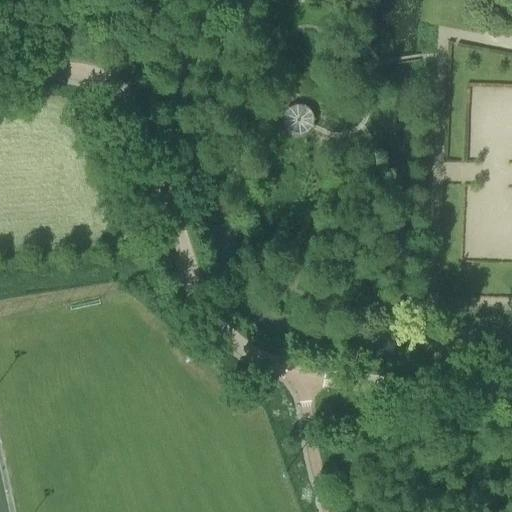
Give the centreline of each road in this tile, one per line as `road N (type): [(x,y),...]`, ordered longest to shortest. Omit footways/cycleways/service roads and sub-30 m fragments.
road 1 (residential): [(298,381),(243,358),(219,337),(134,120),(111,90),(84,75),(0,67)]
road 2 (residential): [(511,390),(298,381)]
road 3 (unclassified): [(328,511),(298,381)]
